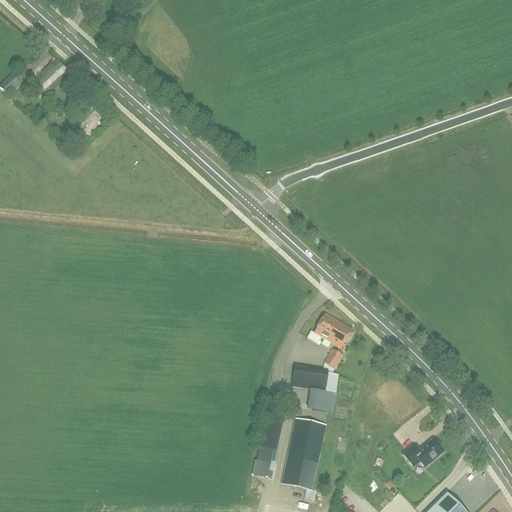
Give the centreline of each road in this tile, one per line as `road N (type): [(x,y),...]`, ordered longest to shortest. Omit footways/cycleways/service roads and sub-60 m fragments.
road 1 (primary): [(511,478),(414,354),(255,210)]
road 2 (primary): [(255,210),(22,0)]
road 3 (unclassified): [(255,210),(293,180),(511,103)]
